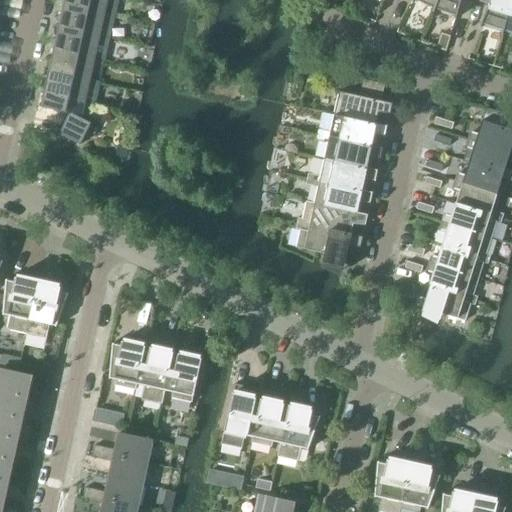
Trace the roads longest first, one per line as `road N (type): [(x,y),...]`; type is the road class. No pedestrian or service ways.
road 1 (residential): [(361,363),(426,66)]
road 2 (residential): [(361,363),(106,242)]
road 3 (residential): [(46,511),(106,242)]
road 4 (residential): [(511,437),(361,363)]
road 5 (residential): [(0,159),(34,0)]
road 6 (residential): [(337,511),(365,379),(361,363)]
